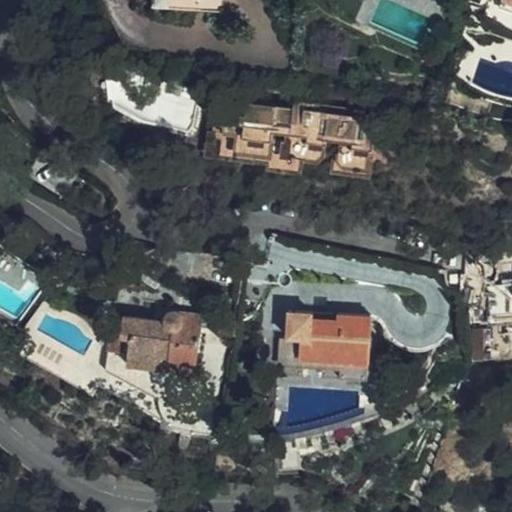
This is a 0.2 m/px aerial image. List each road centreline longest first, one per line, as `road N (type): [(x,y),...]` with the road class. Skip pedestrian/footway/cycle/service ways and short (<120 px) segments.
road 1 (residential): [(17,0),(14,66),(36,113),(132,187),(137,216),(123,234),(93,239),(0,184)]
road 2 (residential): [(323,511),(166,504),(111,493),(54,463),(0,415)]
